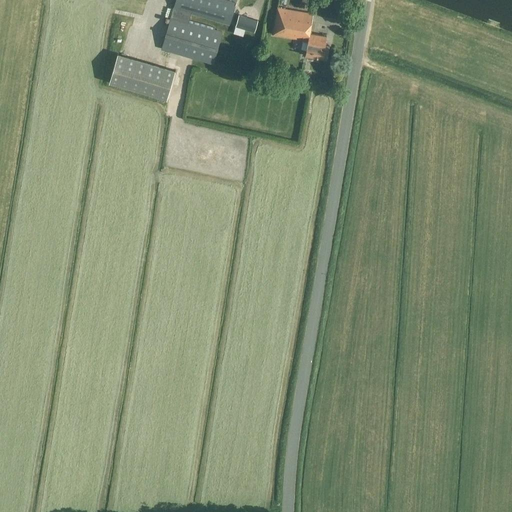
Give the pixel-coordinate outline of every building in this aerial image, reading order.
[(191,13),(229,24),(236,0),(176,0),(162,49),(213,63),(222,32),(189,23),(191,13)] [(277,7),(272,34),(309,41),(306,56),(326,60),(329,47),(324,46),(326,37),(309,33),(313,14),(277,7)] [(258,21),(256,20),(239,15),(235,27),(254,33),(258,21)] [(118,54),(110,82),(168,99),(176,71),(118,54)] [(263,55),(259,69),(269,72),(273,58),(263,55)]
